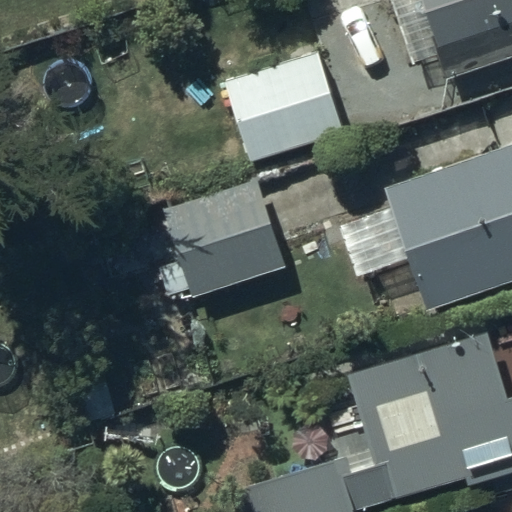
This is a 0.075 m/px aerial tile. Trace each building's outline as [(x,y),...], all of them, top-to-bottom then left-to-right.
[(511,0),(386,0),(406,60),(431,52),(438,74),(511,50),(511,0)] [(222,79),(244,158),(344,130),(322,51),(222,79)] [(381,184),(383,192),(422,305),(511,274),(511,139),(388,181),(381,184)] [(185,287),(187,294),(282,263),(254,174),(129,214),(147,268),(155,265),(164,293),(185,287)] [(341,285),(294,257),(265,306),(312,334),(341,285)] [(340,369),(362,443),(223,488),(230,511),(353,511),(352,507),(458,472),(461,482),(511,465),(511,391),(502,395),(483,328),(340,369)]
